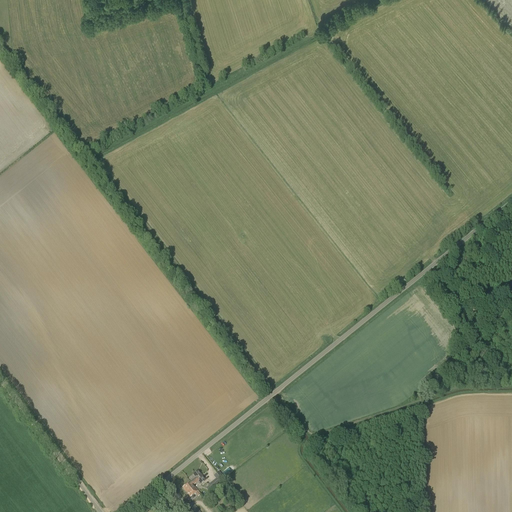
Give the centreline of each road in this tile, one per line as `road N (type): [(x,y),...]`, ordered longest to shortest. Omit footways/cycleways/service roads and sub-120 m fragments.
road 1 (unclassified): [(125,511),(511,202)]
road 2 (unclassified): [(101,511),(0,377)]
